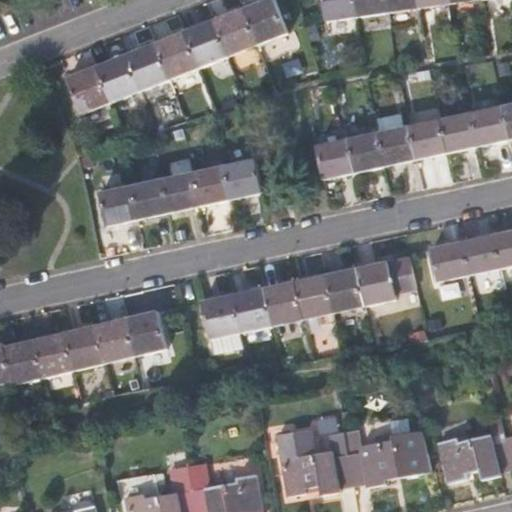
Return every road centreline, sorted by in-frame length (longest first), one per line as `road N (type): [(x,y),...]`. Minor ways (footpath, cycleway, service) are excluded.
road 1 (residential): [(511,193),(0,302)]
road 2 (residential): [(0,63),(162,0)]
